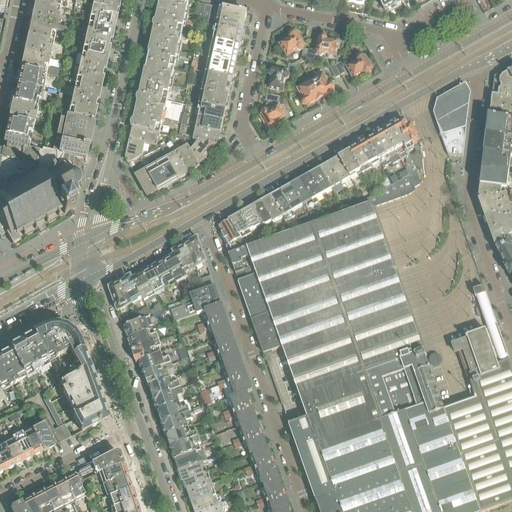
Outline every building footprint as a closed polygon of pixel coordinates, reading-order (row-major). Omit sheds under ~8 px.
[(34,0),(34,4),(35,4),(59,9),(61,0),(73,0),(76,1),(75,0),(34,0)] [(117,19),(121,0),(120,0),(93,0),(93,6),(106,9),(104,16),(117,19)] [(186,12),(189,2),(178,0),(161,0),(159,11),(172,14),(171,20),(184,22),(186,12)] [(401,0),(378,0),(385,12),(396,6),(397,6),(401,4),(401,3),(402,2),(401,0)] [(53,43),(61,10),(59,9),(35,4),(28,37),(53,43)] [(202,22),(206,6),(198,4),(194,22),(202,24),(202,22)] [(117,19),(104,16),(106,9),(93,6),(88,25),(114,31),(117,19)] [(208,23),(212,7),(206,6),(202,22),(208,23)] [(241,40),(247,15),(220,9),(219,20),(214,42),(239,48),(240,47),(242,46),(244,44),(243,42),(241,40)] [(181,36),(184,22),(171,20),(172,14),(159,11),(155,31),(181,36)] [(110,49),(114,31),(88,25),(86,37),(99,39),(97,46),(110,49)] [(177,56),(181,36),(155,31),(152,44),(165,47),(164,54),(177,56)] [(305,46),(297,34),(296,34),(294,33),(291,33),(290,36),(290,39),(280,45),(281,49),(284,51),(287,57),(297,50),(300,52),(303,52),(304,49),(304,46),(305,46)] [(338,47),(338,44),(338,43),(327,41),(326,38),(324,36),(321,37),(319,39),(318,39),(315,52),(316,53),(317,55),(319,57),(322,56),(324,54),(336,57),(337,50),(338,47)] [(46,77),(53,43),(28,37),(20,71),(46,77)] [(110,49),(97,46),(99,39),(86,37),(82,55),(107,61),(110,49)] [(234,72),(238,55),(240,54),(242,52),(241,50),(239,48),(214,42),(207,74),(232,80),(233,79),(235,78),(236,76),(236,74),(234,72)] [(174,70),(177,56),(164,54),(165,47),(152,44),(148,64),(174,70)] [(308,62),(310,51),(304,50),(301,61),(305,62),(307,61),(308,62)] [(317,55),(316,53),(315,52),(310,51),(308,62),(314,63),(316,56),(317,55)] [(103,80),(107,61),(82,55),(79,67),(92,70),(91,77),(103,80)] [(372,70),(365,57),(364,58),(362,57),(359,56),(357,59),(357,62),(347,68),(350,73),(351,77),(354,80),(364,74),(366,75),(369,75),(371,73),(371,70),(372,70)] [(345,74),(343,69),(345,67),(343,63),(335,67),(340,77),(345,74)] [(169,90),(174,70),(148,64),(145,77),(158,80),(156,87),(169,90)] [(296,74),(297,67),(297,66),(288,64),(287,72),(296,74)] [(340,77),(335,67),(333,66),(329,69),(335,80),(340,77)] [(103,80),(91,77),(92,70),(79,67),(75,86),(101,91),(103,80)] [(285,81),(288,80),(289,78),(289,75),(286,73),(287,72),(273,69),(273,70),(270,71),(268,73),(269,76),(271,78),(269,89),(272,91),(276,91),(282,93),(285,81)] [(39,110),(46,77),(20,71),(13,103),(13,104),(37,109),(39,110)] [(334,87),(332,85),(329,85),(323,75),(317,79),(315,75),(309,79),(305,72),(301,74),(305,82),(309,80),(310,82),(321,100),(333,93),(333,92),(334,90),(334,87)] [(511,79),(508,73),(502,77),(500,75),(494,78),(491,108),(511,110),(511,79)] [(227,105),(230,92),(231,87),(233,86),(235,85),(234,82),(232,81),(232,80),(207,74),(200,107),(225,112),(225,111),(228,110),(229,109),(229,106),(227,105)] [(169,90),(156,87),(158,80),(145,77),(141,97),(166,103),(169,90)] [(321,100),(310,82),(298,89),(304,100),(302,102),(302,105),(305,106),(308,107),(321,100)] [(443,100),(439,113),(449,135),(467,130),(471,127),(476,93),(470,85),(443,100)] [(55,95),(57,88),(49,86),(47,93),(55,95)] [(97,109),(101,91),(75,86),(72,98),(86,100),(84,107),(97,109)] [(284,115),(282,112),(280,109),(278,105),(280,98),(267,95),(265,102),(267,102),(267,104),(271,110),(268,112),(266,111),(263,111),(261,113),(261,116),(260,117),(268,129),(268,128),(271,129),(274,130),(275,127),(275,124),(285,118),(284,115)] [(162,123),(166,103),(141,97),(138,111),(151,114),(149,120),(162,123)] [(94,122),(97,109),(84,107),(86,100),(72,98),(68,116),(94,122)] [(30,142),(37,109),(13,104),(13,103),(12,103),(5,137),(27,142),(30,142)] [(223,123),(225,112),(200,107),(199,112),(201,113),(200,118),(223,123)] [(511,110),(491,108),(489,119),(511,120),(511,110)] [(159,136),(162,123),(149,120),(151,114),(138,111),(133,130),(157,136),(159,136)] [(94,122),(68,116),(61,114),(60,117),(55,116),(50,139),(55,140),(52,153),(74,157),(85,160),(87,152),(94,122)] [(220,136),(223,123),(200,118),(198,126),(196,126),(195,131),(220,136)] [(511,157),(511,120),(489,119),(485,154),(511,158),(511,157)] [(417,140),(418,140),(415,136),(416,136),(414,133),(414,132),(411,127),(408,129),(406,124),(405,125),(402,124),(402,123),(394,128),(408,153),(414,149),(417,153),(410,157),(418,172),(422,170),(420,144),(419,144),(417,141),(417,140)] [(463,158),(466,129),(463,123),(461,124),(462,125),(455,128),(442,136),(442,135),(440,135),(448,156),(463,158)] [(408,153),(394,128),(393,128),(394,128),(385,133),(398,155),(401,161),(405,159),(407,164),(405,165),(407,167),(405,169),(406,171),(410,177),(417,173),(418,172),(410,157),(408,153)] [(156,142),(157,136),(133,130),(131,142),(145,145),(157,148),(158,143),(156,142)] [(218,147),(220,136),(195,131),(194,135),(196,135),(195,142),(200,144),(216,146),(218,147)] [(398,155),(385,133),(377,138),(389,160),(398,155)] [(42,153),(26,149),(27,142),(5,137),(2,149),(0,148),(0,161),(1,157),(37,165),(39,165),(42,153)] [(389,160),(377,138),(368,143),(381,166),(384,170),(386,169),(385,168),(391,164),(389,160)] [(151,154),(143,152),(145,145),(131,142),(126,160),(127,160),(129,165),(133,162),(142,157),(146,157),(151,155),(151,154)] [(381,166),(368,143),(359,148),(371,170),(372,171),(381,166)] [(199,167),(216,146),(200,144),(191,154),(199,167)] [(199,169),(199,167),(191,154),(188,148),(182,151),(181,149),(181,150),(178,145),(174,147),(176,152),(189,175),(199,169)] [(371,170),(359,148),(350,153),(362,174),(363,175),(371,170)] [(78,198),(79,196),(78,195),(78,194),(77,194),(75,190),(78,187),(79,187),(79,186),(79,185),(80,182),(81,182),(81,181),(80,180),(79,177),(80,176),(79,176),(78,176),(76,173),(76,172),(75,172),(75,173),(71,172),(71,171),(73,160),(74,160),(74,159),(74,157),(52,153),(42,150),(42,153),(39,165),(37,165),(36,170),(18,180),(16,175),(8,179),(11,184),(0,190),(0,238),(2,237),(3,238),(7,236),(12,245),(38,231),(40,235),(41,234),(44,233),(47,231),(45,227),(63,216),(63,217),(67,215),(69,218),(73,216),(71,212),(75,210),(71,203),(76,201),(77,201),(77,198),(78,198)] [(189,175),(176,152),(172,154),(173,156),(167,160),(178,181),(189,175)] [(178,181),(167,160),(161,163),(160,161),(158,159),(157,160),(153,153),(151,154),(151,155),(153,158),(150,159),(152,163),(154,162),(156,164),(169,186),(178,181)] [(362,174),(350,153),(340,159),(351,179),(352,180),(362,174)] [(508,191),(511,158),(485,154),(484,159),(481,187),(508,191)] [(351,179),(340,159),(339,159),(329,164),(341,185),(351,179)] [(169,186),(156,164),(152,166),(153,168),(146,171),(158,192),(169,186)] [(341,185),(329,164),(319,170),(331,191),(341,185)] [(331,191),(319,170),(310,175),(322,196),(324,200),(328,198),(326,194),(331,191)] [(158,192),(146,171),(140,174),(140,173),(135,175),(148,198),(158,192)] [(410,177),(406,171),(399,175),(402,181),(410,177)] [(444,411),(429,369),(431,366),(433,367),(435,368),(437,368),(439,367),(441,365),(441,363),(442,361),(441,359),(440,357),(438,356),(436,355),(434,356),(432,357),(430,358),(429,360),(429,363),(427,363),(423,350),(373,209),(408,197),(415,192),(414,189),(421,185),(417,173),(410,177),(402,181),(400,182),(392,186),(383,191),(374,196),(369,200),(371,205),(366,207),(356,210),(346,214),(339,216),(338,217),(336,217),(330,219),(323,222),(320,223),(319,223),(312,226),(311,226),(307,228),(302,229),(296,231),(269,241),(268,241),(268,242),(262,244),(258,245),(257,245),(246,249),(236,253),(229,255),(236,275),(239,282),(238,282),(252,322),(264,355),(281,348),(307,419),(302,421),(301,418),(299,414),(296,415),(299,422),(289,426),(289,427),(289,426),(319,511),(493,511),(511,505),(511,504),(511,503),(511,366),(484,287),(483,287),(482,287),(481,287),(482,289),(475,291),(475,289),(473,290),(473,291),(486,331),(467,338),(467,339),(466,339),(467,341),(453,346),(455,354),(458,353),(469,382),(475,400),(444,411)] [(322,196),(310,175),(300,181),(312,202),(314,206),(318,204),(316,199),(322,196)] [(392,186),(388,179),(379,183),(382,188),(383,191),(392,186)] [(312,202),(300,181),(290,186),(302,207),(312,202)] [(302,207),(290,186),(281,192),(292,213),(302,207)] [(507,196),(508,191),(481,187),(479,202),(488,199),(489,202),(507,196)] [(374,196),(383,191),(382,188),(380,189),(373,193),(374,196)] [(292,213),(281,192),(271,197),(283,218),(286,222),(295,217),(292,213)] [(511,224),(511,209),(507,196),(489,202),(488,199),(479,202),(490,232),(511,224)] [(283,218),(271,197),(261,203),(272,223),(273,224),(283,218)] [(121,198),(119,199),(119,198),(118,198),(118,199),(112,201),(112,199),(110,200),(111,201),(109,201),(112,211),(123,208),(121,198)] [(272,223),(261,203),(251,209),(261,228),(265,226),(265,227),(272,223)] [(261,228),(251,209),(240,215),(250,232),(253,230),(254,231),(261,227),(261,228)] [(250,232),(240,215),(229,221),(230,221),(238,236),(242,234),(247,242),(243,245),(246,249),(257,245),(254,240),(250,232)] [(238,236),(230,221),(226,223),(225,224),(223,224),(220,227),(219,228),(223,233),(222,234),(226,242),(234,238),(234,239),(238,236)] [(511,237),(511,224),(490,232),(495,247),(511,237)] [(279,236),(276,230),(270,233),(273,239),(279,236)] [(511,237),(495,247),(506,266),(504,267),(510,277),(511,275),(511,237)] [(208,267),(199,243),(198,239),(194,241),(183,247),(196,269),(201,266),(203,270),(208,267)] [(196,269),(183,247),(173,253),(175,256),(186,275),(196,269)] [(186,275),(175,256),(165,262),(177,284),(187,278),(185,275),(186,275)] [(177,284),(165,262),(154,268),(166,290),(177,284)] [(166,290),(154,268),(143,274),(156,296),(166,290)] [(156,296),(143,274),(133,280),(143,299),(142,299),(144,302),(156,296)] [(143,299),(133,280),(131,277),(119,283),(132,305),(142,299),(143,299)] [(211,277),(200,281),(203,291),(215,287),(213,282),(211,277)] [(132,305),(119,283),(111,287),(110,291),(118,313),(132,305)] [(193,304),(217,295),(215,287),(203,291),(192,295),(190,296),(192,303),(193,304)] [(205,312),(222,307),(217,295),(193,304),(192,303),(186,305),(176,309),(172,311),(171,311),(175,323),(180,321),(197,315),(197,316),(205,312)] [(232,335),(227,321),(222,307),(205,312),(210,327),(215,341),(232,335)] [(138,315),(136,312),(128,316),(128,317),(120,320),(123,328),(141,322),(138,315)] [(149,332),(148,327),(152,326),(150,321),(149,319),(141,322),(123,328),(127,340),(149,332)] [(185,334),(180,321),(175,323),(180,336),(181,336),(181,337),(185,336),(184,334),(185,334)] [(70,349),(62,334),(65,326),(60,325),(56,324),(51,325),(46,325),(41,327),(31,333),(40,348),(49,363),(57,358),(60,364),(65,362),(61,356),(69,352),(70,354),(72,353),(70,349)] [(89,368),(80,343),(79,340),(77,335),(73,332),(69,329),(65,326),(62,334),(70,349),(72,353),(70,354),(77,367),(72,369),(75,376),(89,368)] [(160,342),(157,336),(155,337),(153,331),(149,332),(127,340),(130,347),(132,352),(160,342)] [(49,363),(40,348),(31,333),(7,346),(9,349),(26,378),(35,373),(39,379),(43,376),(40,370),(49,365),(49,363)] [(242,364),(232,335),(215,341),(220,355),(225,370),(242,364)] [(161,355),(159,350),(162,349),(161,348),(160,342),(132,352),(133,357),(136,365),(140,363),(161,355)] [(26,378),(9,349),(7,346),(0,350),(0,390),(6,400),(8,399),(3,391),(12,386),(14,385),(23,380),(28,388),(30,386),(26,378)] [(172,366),(170,360),(168,360),(165,354),(161,355),(140,363),(144,375),(172,366)] [(252,392),(242,364),(225,370),(235,398),(247,394),(252,392)] [(174,378),(172,373),(174,372),(172,366),(144,375),(149,388),(150,387),(175,378),(174,378)] [(98,393),(94,382),(89,368),(75,376),(62,383),(61,384),(64,391),(62,392),(67,402),(69,401),(72,407),(98,393)] [(181,390),(179,384),(177,385),(175,378),(150,387),(154,399),(181,390)] [(39,393),(35,386),(31,388),(36,397),(39,393)] [(9,406),(6,400),(0,390),(0,408),(2,407),(0,403),(0,402),(3,401),(6,407),(9,406)] [(184,402),(182,397),(184,396),(181,390),(154,399),(158,411),(184,402)] [(107,419),(102,404),(98,393),(72,407),(75,412),(71,414),(79,431),(81,433),(91,428),(92,429),(96,426),(96,425),(107,419)] [(255,416),(250,400),(249,400),(247,394),(235,398),(230,400),(240,428),(257,422),(255,416)] [(190,414),(188,408),(190,407),(188,401),(184,402),(158,411),(159,413),(158,413),(158,415),(159,417),(160,418),(161,418),(163,424),(190,414)] [(56,415),(50,404),(46,406),(52,419),(57,416),(56,416),(56,415)] [(193,427),(190,421),(192,420),(190,414),(163,424),(165,430),(164,430),(164,431),(165,434),(166,435),(167,436),(193,427)] [(62,427),(56,415),(56,416),(57,416),(52,419),(58,429),(62,427)] [(60,444),(53,432),(47,420),(42,423),(54,447),(60,444)] [(267,450),(265,444),(260,428),(259,428),(257,422),(240,428),(250,456),(252,455),(252,456),(267,450)] [(54,447),(42,423),(31,429),(42,451),(43,453),(54,447)] [(70,439),(64,427),(64,426),(62,427),(58,429),(64,441),(70,439)] [(198,436),(197,433),(195,433),(193,427),(167,436),(171,448),(199,438),(198,438),(208,435),(207,432),(198,436)] [(42,451),(31,429),(22,434),(33,456),(35,456),(39,455),(40,453),(42,451)] [(33,456),(22,434),(18,436),(12,439),(24,461),(26,461),(30,459),(30,458),(31,458),(31,457),(33,456)] [(201,452),(199,446),(201,445),(199,438),(171,448),(175,460),(198,453),(201,452)] [(24,461),(12,439),(3,444),(14,466),(15,466),(17,466),(20,464),(21,462),(22,462),(23,461),(24,461)] [(14,466),(3,444),(0,444),(0,464),(4,472),(4,471),(6,470),(7,470),(8,469),(10,470),(13,468),(14,466)] [(277,472),(272,456),(271,456),(269,450),(267,450),(252,456),(262,484),(268,482),(269,484),(270,483),(271,485),(280,482),(277,472)] [(122,466),(118,455),(115,453),(79,472),(78,473),(81,477),(86,474),(94,470),(94,471),(97,470),(98,474),(122,466)] [(200,459),(198,453),(175,460),(179,472),(202,464),(207,462),(208,464),(218,461),(217,458),(214,459),(213,454),(200,459)] [(206,475),(203,467),(202,464),(179,472),(184,483),(185,483),(206,475)] [(126,478),(125,474),(126,472),(125,468),(123,466),(122,466),(98,474),(102,486),(126,478)] [(88,478),(86,474),(81,477),(78,473),(78,474),(74,476),(79,486),(84,484),(83,481),(88,478)] [(212,485),(208,474),(206,475),(185,483),(189,493),(212,485)] [(85,496),(79,486),(74,476),(71,478),(69,478),(65,479),(64,482),(77,507),(78,507),(76,503),(85,498),(85,496)] [(131,489),(129,486),(130,483),(129,480),(127,478),(126,478),(102,486),(106,498),(131,489)] [(77,507),(64,482),(61,483),(58,483),(55,485),(53,487),(64,509),(73,504),(74,506),(73,507),(75,511),(77,511),(78,511),(76,507),(77,507)] [(289,505),(283,489),(280,482),(271,485),(270,483),(269,484),(268,482),(262,484),(272,511),(288,511),(289,511),(291,511),(288,505),(289,505)] [(89,490),(86,484),(81,486),(84,492),(89,490)] [(216,496),(212,486),(212,485),(189,493),(193,504),(216,496)] [(65,511),(64,509),(53,487),(50,489),(47,488),(44,490),(43,493),(42,493),(51,511),(57,511),(63,509),(64,511),(62,511),(65,511)] [(135,501),(134,498),(134,495),(133,491),(131,490),(131,489),(106,498),(110,509),(135,501)] [(51,511),(42,493),(39,494),(37,494),(33,496),(32,498),(31,499),(38,511),(51,511)] [(246,507),(241,493),(237,494),(242,508),(246,507)] [(195,511),(206,511),(227,505),(226,502),(221,504),(221,502),(218,503),(216,497),(216,496),(193,504),(195,511)] [(38,511),(31,499),(29,500),(26,500),(23,501),(21,504),(25,511),(38,511)] [(138,511),(138,509),(138,507),(137,503),(135,502),(135,501),(110,509),(111,511),(138,511)]
